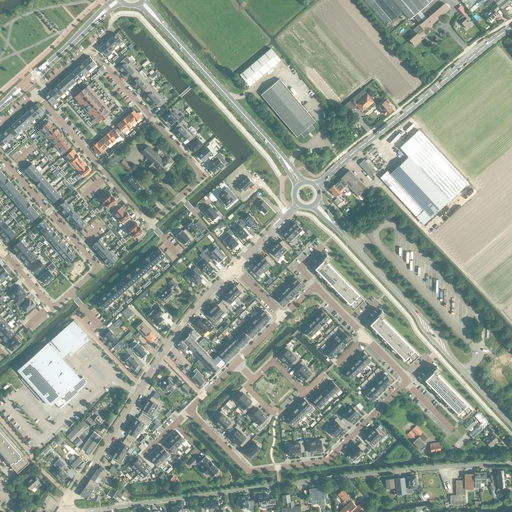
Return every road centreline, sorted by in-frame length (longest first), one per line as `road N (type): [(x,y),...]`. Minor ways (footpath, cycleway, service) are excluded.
road 1 (residential): [(105,508),(511,463)]
road 2 (residential): [(73,496),(185,319),(234,267)]
road 3 (residential): [(189,409),(250,471),(323,462),(405,380)]
road 4 (secondary): [(316,187),(511,27)]
road 5 (residential): [(179,196),(201,174),(90,48)]
road 6 (secondary): [(157,19),(285,162)]
road 7 (track): [(382,186),(499,311),(511,300)]
road 8 (residential): [(70,292),(95,263),(0,155)]
road 9 (residential): [(37,95),(150,222)]
road 10 (secondary): [(419,317),(332,223)]
